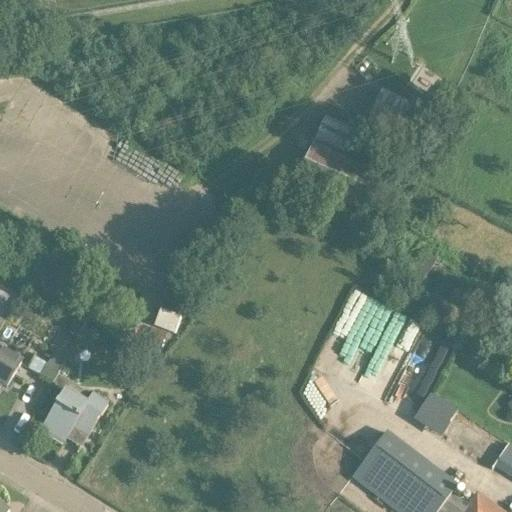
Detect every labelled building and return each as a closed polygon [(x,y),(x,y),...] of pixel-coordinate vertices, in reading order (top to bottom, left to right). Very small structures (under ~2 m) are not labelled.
[(422,109),(382,90),(364,130),(403,149),(422,109)] [(350,161),(362,134),(326,116),(313,144),(350,161)] [(388,183),(348,165),(312,147),(295,184),(371,220),(388,183)] [(163,353),(173,314),(158,310),(148,349),(163,353)] [(70,357),(74,338),(57,334),(52,353),(70,357)] [(0,388),(1,387),(6,390),(21,366),(0,353),(0,388)] [(52,386),(57,377),(65,362),(54,355),(40,379),(52,386)] [(107,407),(92,398),(86,407),(64,394),(41,431),(64,445),(75,428),(89,437),(107,407)] [(511,445),(430,398),(414,425),(511,482),(511,445)] [(457,489),(386,435),(352,480),(394,511),(495,511),(476,497),(468,508),(452,496),(457,489)]
